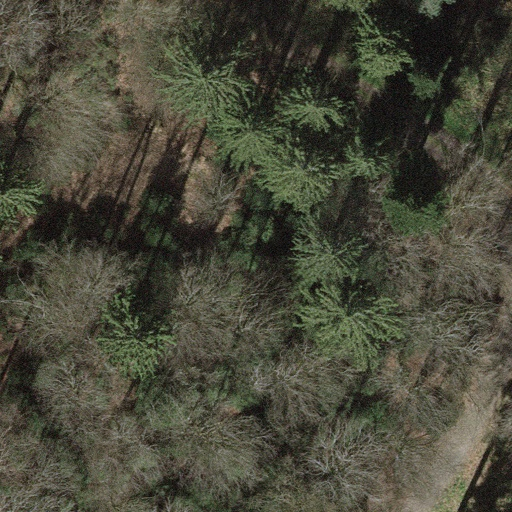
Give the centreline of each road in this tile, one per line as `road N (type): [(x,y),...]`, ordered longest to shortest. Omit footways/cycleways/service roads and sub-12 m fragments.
road 1 (track): [(511,225),(502,200),(444,145),(283,36),(256,0)]
road 2 (track): [(416,511),(465,445),(511,349)]
